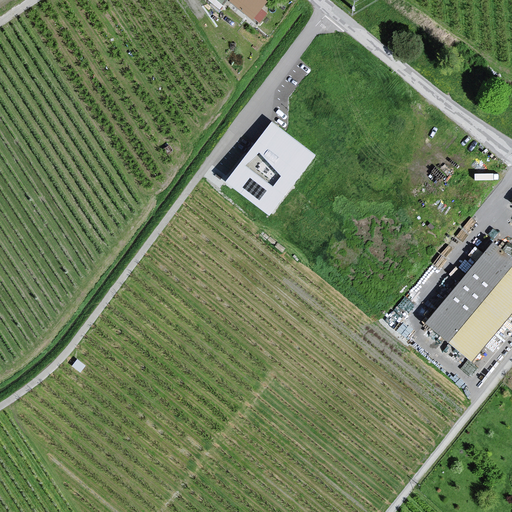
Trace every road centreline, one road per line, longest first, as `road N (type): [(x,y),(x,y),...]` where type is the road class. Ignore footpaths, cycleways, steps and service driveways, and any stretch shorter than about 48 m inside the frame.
road 1 (unclassified): [(0,408),(70,350),(330,8)]
road 2 (tertiary): [(330,8),(511,150)]
road 3 (unclassified): [(391,511),(511,363)]
